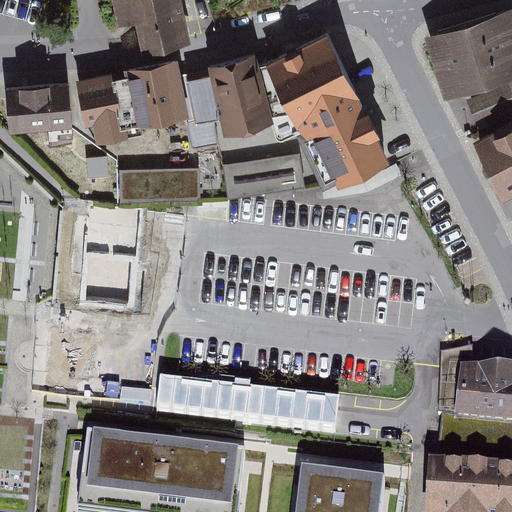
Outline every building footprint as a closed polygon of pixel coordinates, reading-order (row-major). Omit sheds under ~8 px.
[(179,0),(118,0),(127,42),(186,29),(179,0)] [(511,10),(427,36),(445,94),(511,73),(511,10)] [(329,36),(259,67),(316,183),(382,151),(329,36)] [(250,61),(186,73),(193,119),(220,113),(224,128),(264,121),(250,61)] [(125,102),(92,107),(96,128),(185,115),(179,74),(143,79),(145,91),(123,94),(125,102)] [(511,85),(469,101),(480,129),(511,116),(511,85)] [(62,88),(2,94),(4,124),(65,119),(62,88)] [(511,123),(472,142),(499,199),(511,193),(511,123)] [(280,165),(223,172),(226,199),(283,193),(280,165)] [(111,175),(84,173),(82,198),(110,200),(111,175)] [(197,174),(127,177),(126,204),(198,202),(197,174)] [(76,334),(52,333),(51,351),(43,350),(35,350),(34,373),(41,373),(49,374),(48,391),(72,393),(72,383),(91,384),(93,340),(76,339),(76,334)] [(511,373),(445,370),(439,464),(511,467),(511,373)] [(243,511),(249,461),(94,442),(84,511),(243,511)] [(511,511),(511,473),(432,470),(430,511),(511,511)] [(385,511),(388,488),(302,479),(298,511),(385,511)]
